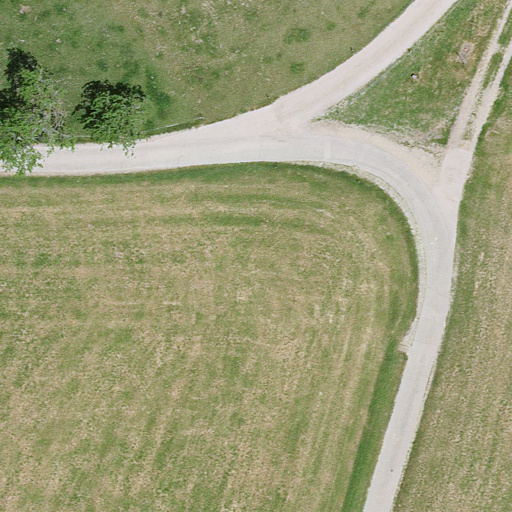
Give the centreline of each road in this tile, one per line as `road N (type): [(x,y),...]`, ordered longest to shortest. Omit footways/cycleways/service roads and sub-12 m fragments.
road 1 (track): [(159,145),(277,137),(352,151),(396,175),(422,213),(433,272),(371,511)]
road 2 (track): [(429,0),(393,44),(301,109),(159,145),(0,153)]
